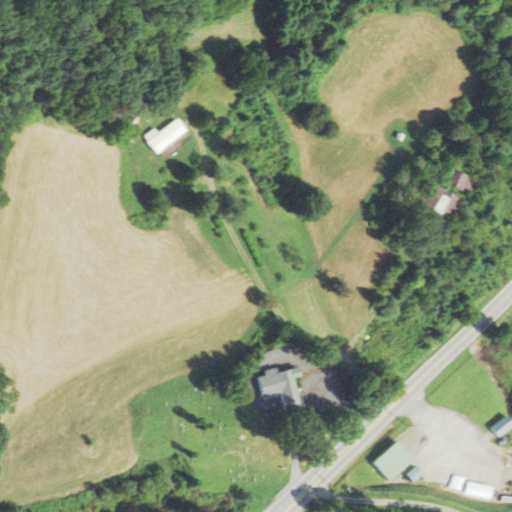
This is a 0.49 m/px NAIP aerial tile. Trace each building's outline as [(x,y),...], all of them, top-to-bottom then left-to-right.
[(141,137),(153,155),(184,134),(175,120),(154,134),(151,130),(141,137)] [(470,197),(477,182),(463,175),(455,190),(470,197)] [(460,196),(435,189),(428,213),(453,220),(460,196)] [(297,381),(303,380),(301,370),(279,375),(278,370),(266,373),(267,378),(260,380),(265,402),(283,397),(287,415),(304,411),(297,381)] [(372,465),(390,484),(414,462),(396,443),(372,465)] [(493,488),(467,485),(466,498),(491,500),(493,488)]
